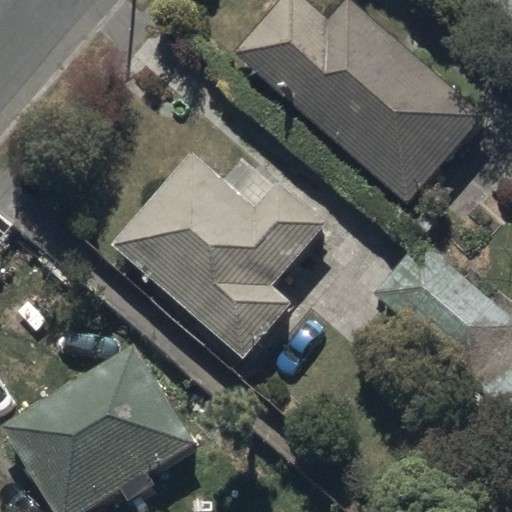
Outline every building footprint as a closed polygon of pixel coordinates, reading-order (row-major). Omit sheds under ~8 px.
[(496,132),(490,126),(361,9),(341,31),(306,0),(298,0),(241,63),(414,223),(496,132)] [(511,0),(489,0),(511,19),(511,0)] [(338,238),(288,196),(284,201),(249,171),(233,190),(201,163),(119,261),(258,377),(307,317),(286,300),(338,238)] [(511,321),(429,252),(354,341),(455,426),(481,396),(511,422),(511,321)] [(159,486),(204,457),(146,356),(10,439),(56,511),(110,511),(126,502),(133,511),(139,511),(165,496),(159,486)]
